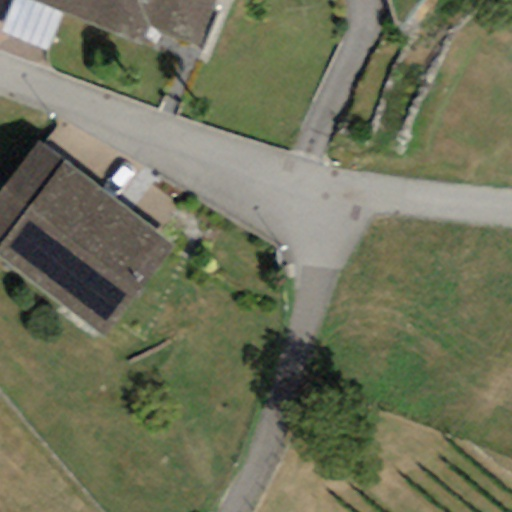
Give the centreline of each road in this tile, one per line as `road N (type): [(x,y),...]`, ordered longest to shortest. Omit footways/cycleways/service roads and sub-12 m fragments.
road 1 (unclassified): [(333,195),(0,72)]
road 2 (unclassified): [(333,195),(304,327),(232,511)]
road 3 (unclassified): [(511,207),(333,195)]
